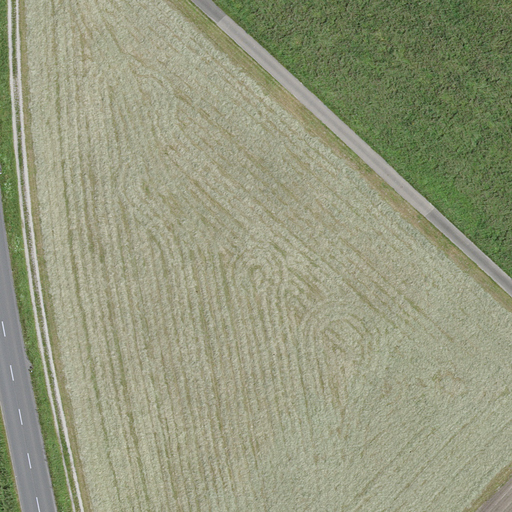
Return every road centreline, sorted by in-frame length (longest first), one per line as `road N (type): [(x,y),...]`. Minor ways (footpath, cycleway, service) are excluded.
road 1 (track): [(78,511),(28,236),(13,0)]
road 2 (track): [(511,287),(200,0)]
road 3 (secondary): [(0,308),(39,511)]
